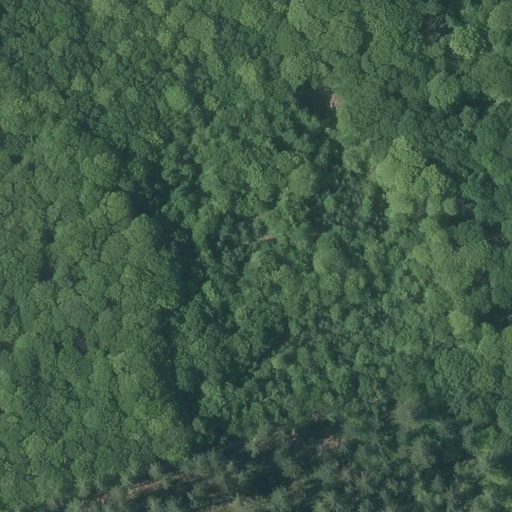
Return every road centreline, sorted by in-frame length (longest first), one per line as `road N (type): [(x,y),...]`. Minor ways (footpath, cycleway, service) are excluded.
road 1 (track): [(18,511),(465,368)]
road 2 (track): [(465,368),(344,0)]
